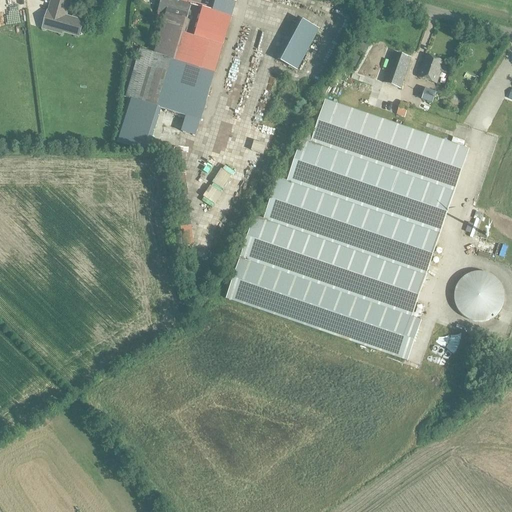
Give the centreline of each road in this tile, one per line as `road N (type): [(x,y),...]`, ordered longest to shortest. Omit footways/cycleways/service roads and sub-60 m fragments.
road 1 (unknown): [(247,0),(270,14),(274,35),(243,130),(214,135)]
road 2 (unclassified): [(511,33),(394,0)]
